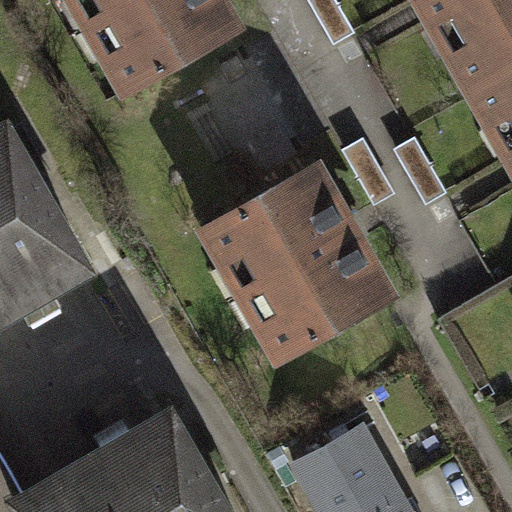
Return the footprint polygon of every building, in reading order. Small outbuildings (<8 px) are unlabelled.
[(71,0),(124,99),(246,34),(227,0),(71,0)] [(511,0),(414,0),(422,12),(511,170),(511,0)] [(12,131),(0,137),(0,333),(96,279),(12,131)] [(323,168),(203,234),(279,369),(398,303),(357,230),(323,168)] [(238,511),(180,412),(15,507),(18,511),(238,511)] [(313,511),(393,511),(408,504),(369,438),(295,481),(313,511)]
